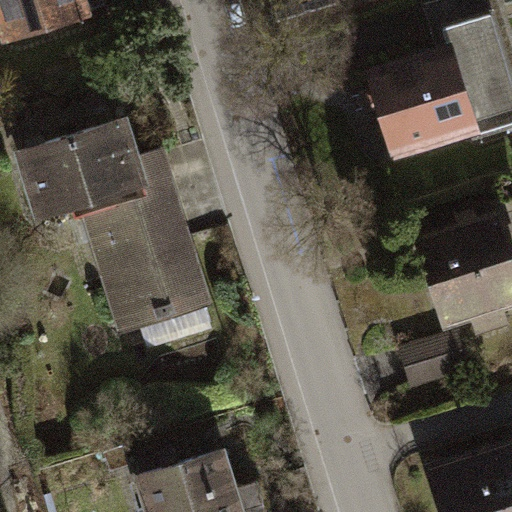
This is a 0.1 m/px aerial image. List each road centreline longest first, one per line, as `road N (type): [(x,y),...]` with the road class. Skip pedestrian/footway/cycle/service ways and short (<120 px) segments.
road 1 (residential): [(208,0),(353,464)]
road 2 (residential): [(511,412),(353,464)]
